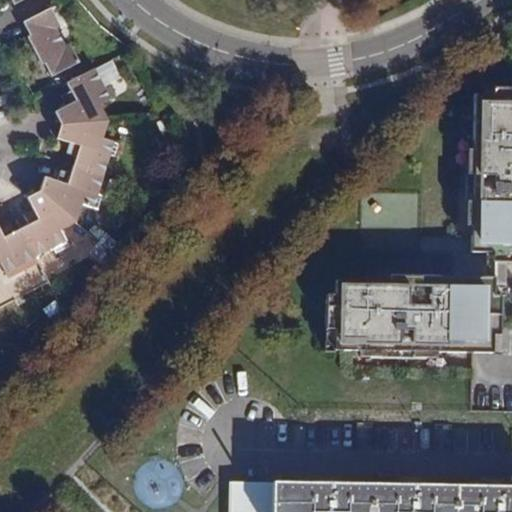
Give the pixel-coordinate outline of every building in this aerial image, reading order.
[(62,30),(53,11),(24,26),(51,81),(59,77),(81,66),(72,48),(67,49),(58,32),(62,30)] [(64,87),(70,84),(86,76),(81,66),(59,77),(64,87)] [(102,90),(93,73),(86,76),(70,84),(75,94),(68,96),(72,105),(51,116),(56,129),(53,141),(77,149),(74,159),(80,161),(78,170),(75,180),(68,178),(65,188),(41,179),(37,194),(25,200),(36,223),(29,227),(33,234),(23,238),(14,243),(10,237),(1,241),(0,238),(0,271),(5,282),(18,275),(16,270),(52,251),(54,256),(67,250),(60,235),(75,227),(81,210),(96,214),(101,199),(97,197),(109,159),(113,160),(118,146),(101,141),(105,124),(99,109),(112,102),(106,88),(102,90)] [(75,94),(70,84),(64,87),(68,96),(75,94)] [(491,98),(472,98),(471,258),(511,257),(511,91),(491,92),(491,98)] [(71,168),(78,170),(80,161),(74,159),(71,168)] [(78,170),(71,168),(68,178),(75,180),(78,170)] [(29,227),(20,232),(23,238),(33,234),(29,227)] [(23,238),(20,232),(10,237),(14,243),(23,238)] [(495,275),(334,274),(334,292),(324,292),(324,349),(502,349),(502,293),(495,293),(495,275)] [(511,511),(511,487),(272,483),(271,511),(511,511)]
